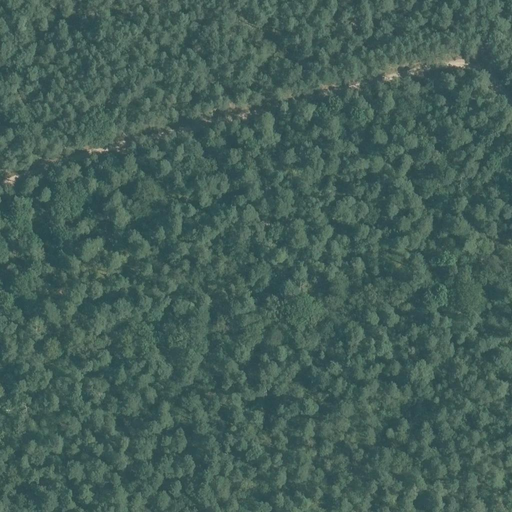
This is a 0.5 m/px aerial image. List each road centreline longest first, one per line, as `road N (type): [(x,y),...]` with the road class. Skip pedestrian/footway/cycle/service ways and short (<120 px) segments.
road 1 (track): [(505,99),(475,62),(112,148),(0,185)]
road 2 (track): [(0,375),(511,282)]
